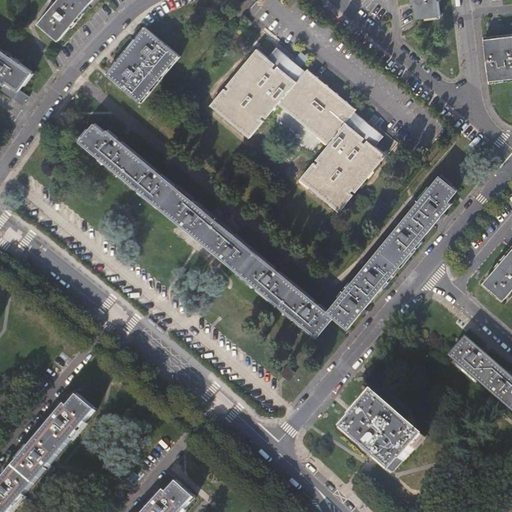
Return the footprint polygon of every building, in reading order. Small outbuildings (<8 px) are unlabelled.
[(59,0),(51,9),(40,22),(60,40),(68,30),(82,13),(91,3),(93,0),(59,0)] [(412,0),(412,2),(417,1),(419,16),(442,13),(440,0),(412,0)] [(109,74),(141,100),(179,54),(147,27),(109,74)] [(511,36),(485,40),(490,81),(511,78),(511,36)] [(8,81),(20,89),(33,71),(0,47),(0,80),(6,84),(8,81)] [(277,47),(268,57),(271,59),(280,49),(277,47)] [(357,109),(308,69),(306,71),(280,49),(271,59),(268,57),(258,48),(228,85),(230,87),(228,90),(225,88),(211,104),(250,137),(264,121),(261,118),(264,114),(267,117),(279,103),(329,144),(317,159),(320,162),(317,165),(314,162),(301,178),(340,211),(353,195),(351,192),(353,189),(356,191),(386,155),(376,146),(373,144),(381,134),(355,111),(357,109)] [(28,95),(20,89),(8,81),(6,84),(0,80),(0,91),(12,101),(14,98),(23,103),(28,95)] [(318,336),(335,316),(329,311),(292,280),(291,280),(109,129),(107,132),(96,123),(81,140),(318,336)] [(381,134),(373,144),(376,146),(384,136),(381,134)] [(441,175),(329,311),(335,316),(349,327),(452,203),(449,201),(459,190),(441,175)] [(511,291),(511,250),(484,283),(504,300),(511,291)] [(511,410),(511,375),(467,337),(450,357),(511,410)] [(288,366),(281,374),(289,381),(296,373),(288,366)] [(376,457),(393,472),(403,461),(404,462),(426,436),(375,392),(353,417),(354,418),(344,429),(376,457)] [(67,406),(0,484),(0,511),(11,511),(96,411),(79,396),(69,407),(67,406)] [(148,511),(182,511),(195,498),(179,483),(168,494),(166,492),(148,511)]
